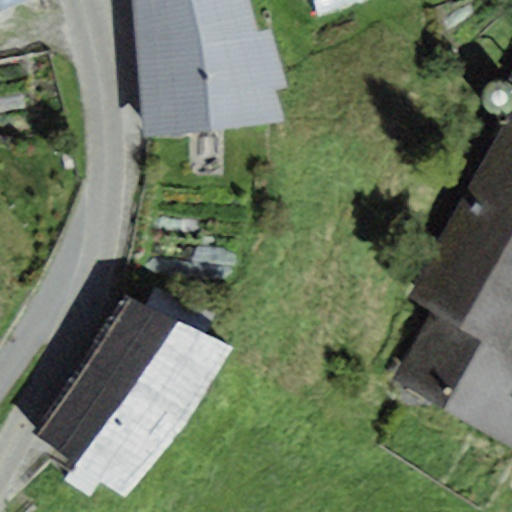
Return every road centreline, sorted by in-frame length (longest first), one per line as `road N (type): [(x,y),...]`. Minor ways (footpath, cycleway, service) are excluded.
road 1 (unclassified): [(0,470),(104,284),(106,204)]
road 2 (unclassified): [(106,204),(109,121),(78,0)]
road 3 (residential): [(106,204),(0,377)]
